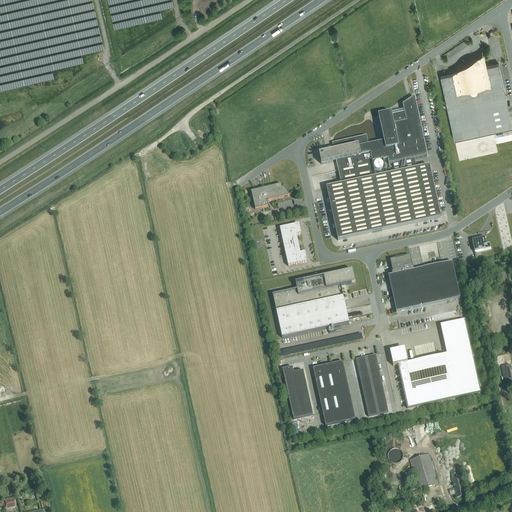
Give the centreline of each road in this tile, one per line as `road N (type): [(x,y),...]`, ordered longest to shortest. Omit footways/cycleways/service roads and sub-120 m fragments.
road 1 (motorway): [(0,212),(320,0)]
road 2 (motorway): [(286,0),(0,190)]
road 3 (unclassified): [(0,161),(249,0)]
road 4 (unclassified): [(298,147),(500,10)]
road 5 (unclassified): [(183,123),(357,0)]
road 6 (unclassified): [(368,250),(383,318),(370,343),(282,362)]
road 7 (unclassified): [(298,147),(323,259),(368,250)]
road 8 (unclassified): [(368,250),(453,231),(511,192)]
